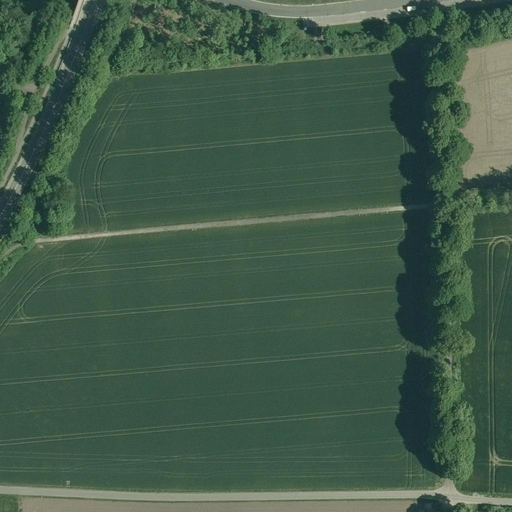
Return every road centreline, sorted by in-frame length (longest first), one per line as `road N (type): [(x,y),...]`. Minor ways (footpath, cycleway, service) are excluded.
road 1 (track): [(441,69),(449,204),(40,239),(0,255)]
road 2 (unclassified): [(453,501),(0,487)]
road 3 (unclassified): [(453,501),(449,204),(511,197)]
road 4 (secondary): [(94,0),(57,101),(0,215)]
